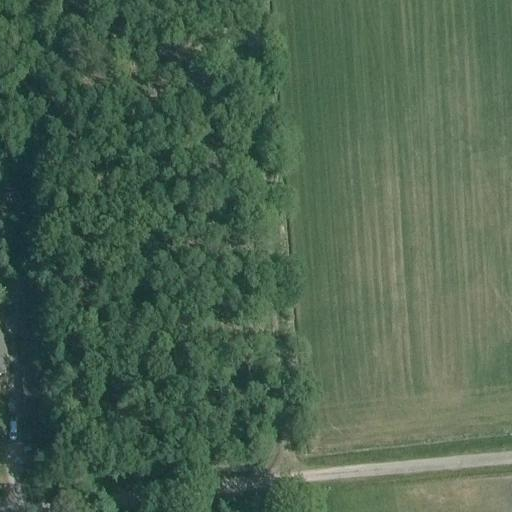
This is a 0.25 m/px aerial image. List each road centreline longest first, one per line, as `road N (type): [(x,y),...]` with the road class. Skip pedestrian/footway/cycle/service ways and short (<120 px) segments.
road 1 (track): [(23,511),(281,483)]
road 2 (track): [(281,483),(511,457)]
